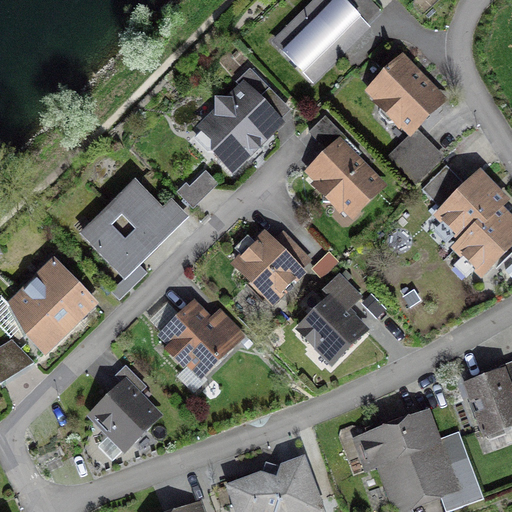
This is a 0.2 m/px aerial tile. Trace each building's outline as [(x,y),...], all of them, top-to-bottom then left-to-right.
[(344,0),(340,5),(335,0),(322,0),(274,48),(317,91),(373,36),(369,32),(383,18),(364,0),(344,0)] [(404,63),(367,99),(403,136),(440,100),(404,63)] [(295,118),(252,77),(237,90),(240,94),(230,105),(216,106),(216,118),(191,142),(233,182),(295,118)] [(421,137),(395,161),(415,181),(440,157),(421,137)] [(388,192),(340,145),(305,182),(353,229),(388,192)] [(460,185),(444,169),(421,191),(438,208),(460,185)] [(220,190),(205,176),(181,201),(195,215),(220,190)] [(464,241),(497,209),(505,201),(481,177),(440,217),(464,241)] [(136,186),(82,242),(126,286),(189,222),(173,206),(165,214),(136,186)] [(511,224),(497,209),(464,241),(457,248),(482,274),(511,244),(511,224)] [(274,249),(264,240),(232,272),(275,314),(308,281),(304,277),(314,267),(285,238),(274,249)] [(13,308),(22,342),(42,364),(101,308),(56,266),(13,308)] [(321,299),(328,306),(296,338),(332,374),(370,337),(348,315),(364,300),(342,279),(321,299)] [(212,325),(195,307),(157,343),(202,389),(249,343),(223,315),(212,325)] [(16,346),(0,354),(0,384),(1,389),(36,369),(16,346)] [(128,371),(116,383),(122,389),(89,420),(126,458),(164,422),(143,400),(150,393),(128,371)] [(511,391),(506,378),(465,394),(486,445),(511,434),(511,391)] [(430,418),(355,446),(368,480),(379,476),(393,511),(419,511),(460,497),(430,418)] [(278,504),(276,511),(308,511),(311,507),(317,505),(303,461),(283,468),(278,483),(274,495),(278,504)] [(274,495),(278,483),(261,479),(230,489),(237,511),(276,511),(278,504),(274,495)]
